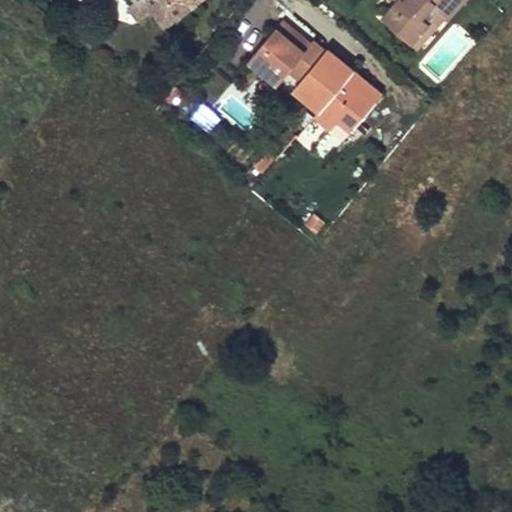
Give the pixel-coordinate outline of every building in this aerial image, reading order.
[(136,2),(129,7),(139,21),(153,11),(145,0),(141,0),(137,3),(136,2)] [(134,0),(136,2),(137,3),(141,0),(145,0),(153,11),(165,27),(195,4),(192,0),(134,0)] [(384,19),(411,43),(428,25),(421,19),(433,5),(447,17),(448,18),(463,0),(397,0),(399,2),(384,19)] [(428,25),(411,43),(418,49),(447,17),(433,5),(421,19),(428,25)] [(310,45),(282,22),(277,28),(305,52),(310,45)] [(249,61),(278,86),(290,71),(302,81),(294,90),(319,111),(320,112),(323,108),(338,120),(351,131),(376,103),(348,79),(354,72),(327,50),(325,52),(313,42),(310,45),(305,52),(277,28),(249,61)] [(348,79),(376,103),(382,95),(354,72),(348,79)] [(315,117),(330,130),(338,120),(323,108),(320,112),(319,111),(315,117)]
